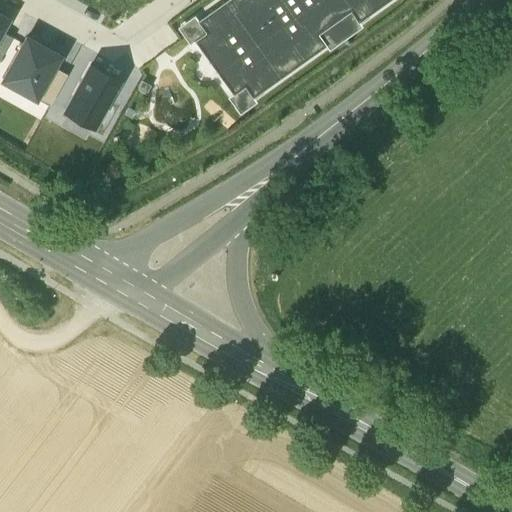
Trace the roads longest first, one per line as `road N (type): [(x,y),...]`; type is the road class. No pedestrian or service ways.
road 1 (tertiary): [(254,362),(508,511)]
road 2 (unclassified): [(256,177),(472,0)]
road 3 (unclassified): [(254,362),(236,294),(256,177)]
road 4 (residential): [(30,0),(115,46),(182,0)]
road 5 (unclassified): [(122,284),(256,177)]
road 6 (tertiary): [(122,284),(254,362)]
road 7 (tertiary): [(0,212),(122,284)]
